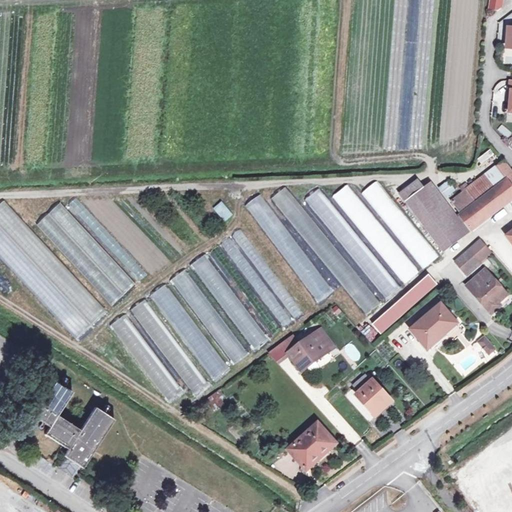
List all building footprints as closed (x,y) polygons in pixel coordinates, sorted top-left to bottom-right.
[(503,0),(492,0),(491,9),(498,10),(502,8),(503,0)] [(511,200),(511,169),(506,161),(492,171),(490,168),(486,171),(489,174),(452,201),(462,214),(460,216),(472,231),(511,200)] [(383,301),(438,259),(379,180),(360,194),(351,183),(331,198),(322,186),(305,198),(383,301)] [(448,181),(439,188),(446,197),(455,190),(448,181)] [(286,214),(298,202),(284,187),(272,199),(286,214)] [(472,231),(460,216),(450,224),(423,189),(405,203),(444,252),(472,231)] [(247,204),(315,304),(331,294),(263,193),(247,204)] [(82,221),(90,214),(77,198),(69,205),(82,221)] [(0,205),(0,255),(74,341),(105,314),(7,200),(0,205)] [(135,285),(61,203),(37,225),(111,306),(135,285)] [(222,204),(215,209),(225,221),(231,215),(222,204)] [(283,327),(303,313),(248,240),(238,247),(243,253),(234,260),(283,327)] [(469,251),(456,262),(466,274),(479,262),(469,251)] [(150,338),(190,396),(269,341),(209,255),(148,298),(132,309),(151,337),(150,338)] [(486,270),(470,283),(478,292),(474,295),(491,315),(501,307),(497,302),(507,294),(486,270)] [(429,277),(373,325),(381,334),(437,286),(429,277)] [(478,292),(470,283),(467,287),(474,295),(478,292)] [(442,304),(412,330),(428,349),(446,334),(444,331),(456,321),(442,304)] [(329,314),(339,318),(343,310),(333,306),(329,314)] [(370,322),(360,331),(369,343),(380,335),(370,322)] [(322,329),(316,333),(330,351),(335,347),(322,329)] [(316,333),(289,353),(301,369),(319,356),(321,358),(330,351),(316,333)] [(495,350),(484,337),(479,342),(489,354),(495,350)] [(372,383),(366,376),(354,387),(360,393),(358,395),(376,417),(392,403),(373,381),(372,383)] [(72,393),(53,379),(30,414),(49,427),(44,435),(67,450),(63,456),(81,468),(114,420),(95,408),(79,431),(57,416),(72,393)] [(217,392),(194,409),(200,415),(205,411),(205,409),(209,406),(213,411),(224,403),(217,392)] [(318,425),(289,451),(304,466),(316,456),(319,459),(336,444),(318,425)] [(81,468),(63,456),(55,467),(74,479),(81,468)]
